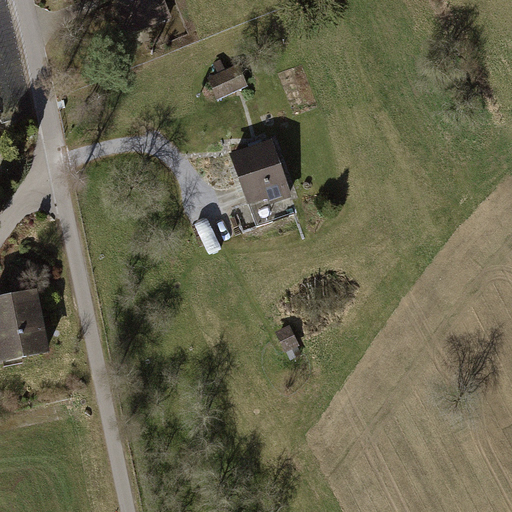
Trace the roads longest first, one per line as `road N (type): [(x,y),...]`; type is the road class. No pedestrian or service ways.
road 1 (residential): [(128,511),(57,164)]
road 2 (residential): [(57,164),(23,0)]
